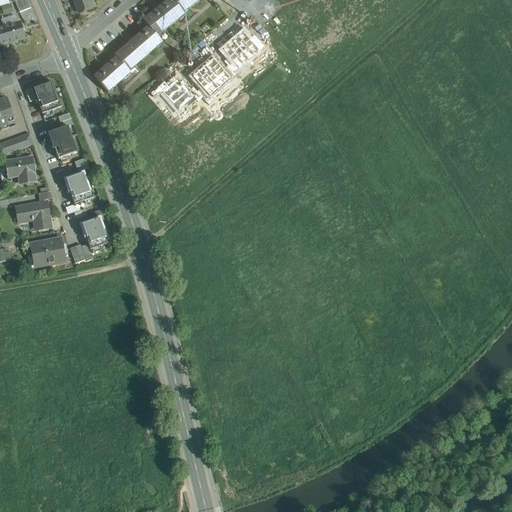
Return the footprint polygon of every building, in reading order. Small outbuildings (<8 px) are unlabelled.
[(31,8),(27,0),(19,0),(15,2),(20,13),(31,8)] [(75,0),(73,1),(78,13),(91,8),(87,0),(75,0)] [(183,14),(171,0),(169,0),(160,7),(159,6),(155,9),(156,10),(143,21),(147,27),(157,37),(184,15),(183,14)] [(171,0),(183,14),(200,0),(171,0)] [(236,0),(230,0),(220,9),(228,18),(241,6),(236,0)] [(20,23),(4,28),(8,44),(25,39),(20,23)] [(157,37),(147,27),(133,40),(132,39),(128,43),(129,43),(115,56),(129,72),(162,43),(157,37)] [(4,28),(0,28),(0,46),(8,44),(4,28)] [(116,58),(107,65),(106,65),(102,68),(103,69),(93,77),(107,93),(130,73),(129,72),(115,56),(114,56),(116,58)] [(62,108),(52,80),(34,87),(44,114),(62,108)] [(7,100),(0,102),(0,128),(15,123),(7,100)] [(78,153),(69,124),(48,131),(58,160),(78,153)] [(30,134),(0,144),(0,157),(33,145),(30,134)] [(31,158),(6,162),(8,178),(18,176),(20,184),(35,182),(31,158)] [(76,169),(78,174),(84,172),(89,170),(88,165),(76,169)] [(78,174),(63,179),(68,195),(70,194),(75,206),(93,199),(84,172),(78,174)] [(50,193),(38,195),(39,201),(52,199),(50,193)] [(46,203),(16,208),(18,224),(36,221),(38,231),(51,228),(46,203)] [(67,208),(69,214),(77,212),(76,206),(67,208)] [(104,210),(93,214),(95,219),(100,217),(106,215),(104,210)] [(95,219),(79,225),(84,240),(86,239),(90,251),(109,244),(100,217),(95,219)] [(59,239),(32,245),(36,265),(54,262),(55,265),(64,263),(59,239)] [(81,248),(80,246),(75,248),(80,263),(86,261),(81,248)] [(92,261),(86,246),(81,248),(86,261),(86,263),(92,261)] [(75,248),(70,250),(75,265),(80,263),(75,248)]
